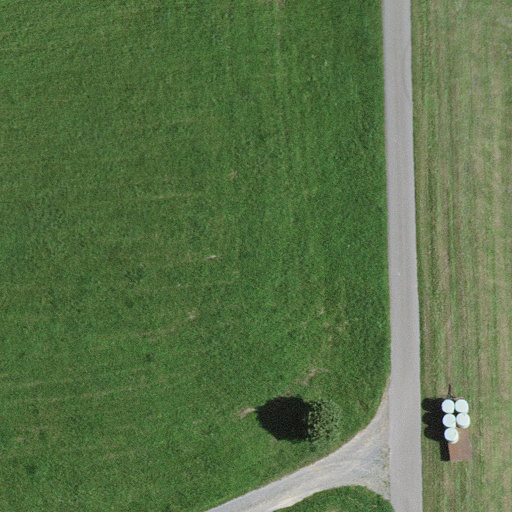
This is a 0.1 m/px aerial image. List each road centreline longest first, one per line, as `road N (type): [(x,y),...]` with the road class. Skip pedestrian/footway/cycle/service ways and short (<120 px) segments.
road 1 (unclassified): [(401,511),(396,0)]
road 2 (track): [(248,511),(400,452)]
